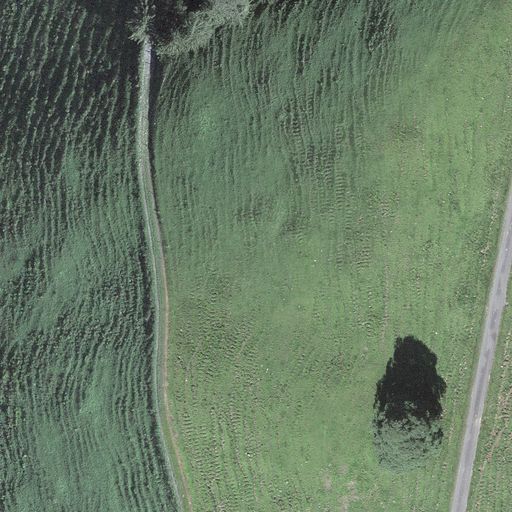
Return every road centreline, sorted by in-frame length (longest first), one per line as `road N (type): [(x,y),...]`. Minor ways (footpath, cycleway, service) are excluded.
road 1 (track): [(186,511),(161,398),(166,0)]
road 2 (unclassified): [(456,511),(511,218)]
